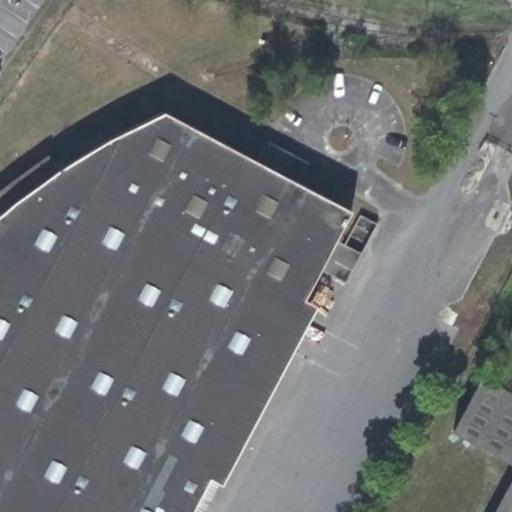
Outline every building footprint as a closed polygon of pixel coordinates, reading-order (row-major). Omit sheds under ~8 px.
[(111,140),(56,170),(0,214),(0,511),(192,511),(334,243),(350,213),(165,114),(111,140)] [(0,214),(56,170),(45,158),(1,189),(0,190),(0,214)] [(204,511),(344,248),(334,243),(192,511),(204,511)] [(511,325),(503,342),(511,346),(511,325)] [(511,511),(511,398),(483,383),(454,437),(511,468),(511,485),(496,511),(511,511)]
